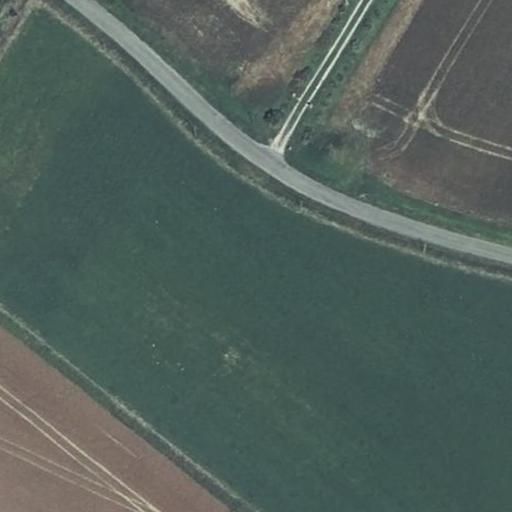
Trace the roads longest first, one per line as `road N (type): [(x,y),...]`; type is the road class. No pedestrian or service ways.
road 1 (unclassified): [(79,0),(272,167),(340,202),(511,256)]
road 2 (unknown): [(272,167),(361,25)]
